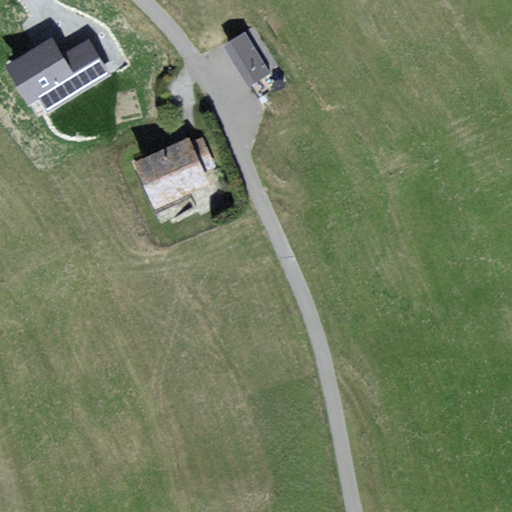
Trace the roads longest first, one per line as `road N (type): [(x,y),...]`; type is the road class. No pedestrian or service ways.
road 1 (track): [(245,156),(322,347),(358,511)]
road 2 (tertiary): [(144,0),(205,77),(245,156)]
